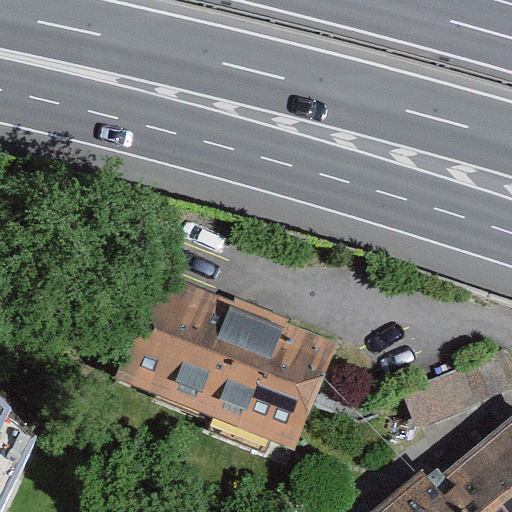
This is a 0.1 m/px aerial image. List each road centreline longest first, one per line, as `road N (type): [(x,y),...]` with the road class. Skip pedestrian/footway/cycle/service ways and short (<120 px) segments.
road 1 (motorway): [(0,91),(250,154),(511,234)]
road 2 (motorway): [(0,14),(511,140)]
